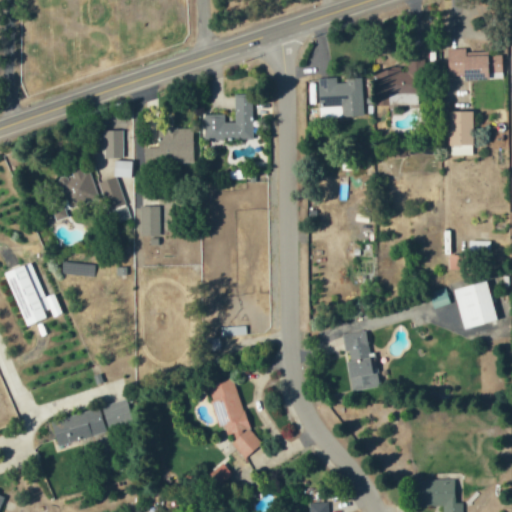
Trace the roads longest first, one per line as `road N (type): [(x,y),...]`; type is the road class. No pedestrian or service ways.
road 1 (residential): [(278,31),(291,379),(374,511)]
road 2 (tertiary): [(0,128),(368,0)]
